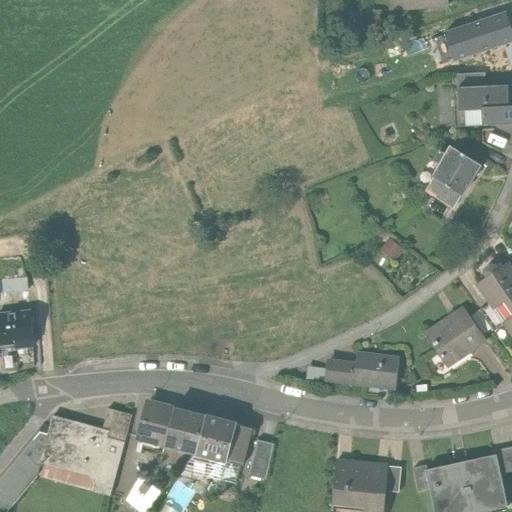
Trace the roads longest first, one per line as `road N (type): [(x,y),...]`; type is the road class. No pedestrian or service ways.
road 1 (residential): [(511,181),(467,261),(384,322),(267,372),(254,395)]
road 2 (residential): [(511,401),(435,419),(331,413),(254,395)]
road 3 (residential): [(254,395),(150,383),(52,386),(0,400)]
